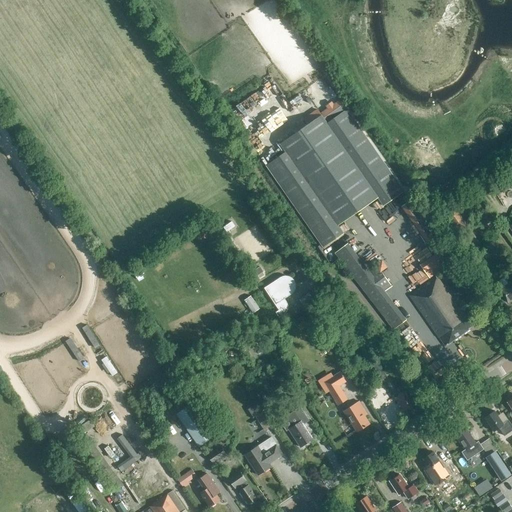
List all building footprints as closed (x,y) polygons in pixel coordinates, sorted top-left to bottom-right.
[(270,59),(260,62),(263,71),(273,68),(270,59)] [(322,247),(342,232),(337,224),(376,196),(382,204),(402,190),(344,108),(324,122),(319,114),(278,143),(284,151),(264,165),(322,247)] [(480,245),(462,220),(458,214),(473,204),(465,193),(451,203),(452,205),(442,212),(453,226),(455,225),(473,251),(480,245)] [(201,215),(206,224),(212,220),(207,212),(201,215)] [(352,230),(359,227),(353,217),(346,221),(352,230)] [(217,227),(225,238),(235,231),(227,220),(217,227)] [(207,228),(198,227),(197,236),(207,236),(207,228)] [(492,256),(502,249),(495,240),(486,246),(492,256)] [(346,243),(334,252),(393,329),(405,320),(383,290),(390,284),(379,269),(383,266),(380,262),(374,266),(376,269),(370,273),(346,243)] [(511,271),(504,278),(494,284),(499,291),(508,303),(511,300),(511,271)] [(264,288),(275,305),(289,295),(292,293),(293,291),(294,289),(295,287),(295,285),(295,283),(293,281),(292,279),(291,278),(289,277),(288,277),(286,276),(284,276),(282,276),(264,288)] [(445,346),(471,328),(436,278),(410,296),(445,346)] [(303,306),(317,297),(312,291),(299,300),(303,306)] [(253,313),(259,309),(250,296),(244,300),(253,313)] [(490,320),(484,308),(477,312),(485,328),(495,323),(493,319),(490,320)] [(392,374),(398,369),(389,356),(382,360),(392,374)] [(382,379),(390,373),(382,360),(374,365),(382,379)] [(408,408),(416,403),(408,390),(407,390),(404,384),(397,388),(401,394),(395,398),(403,411),(404,410),(406,410),(408,409),(408,408)] [(328,392),(337,406),(347,399),(338,386),(328,392)] [(216,436),(193,403),(187,394),(174,403),(179,412),(177,414),(199,447),(216,436)] [(311,401),(305,404),(313,418),(319,415),(311,401)] [(360,430),(369,424),(364,416),(367,414),(359,401),(343,411),(356,431),(359,429),(360,430)] [(274,416),(268,407),(261,411),(268,420),(274,416)] [(300,447),(313,439),(303,424),(308,420),(300,407),(294,411),(280,420),(282,423),(281,424),(286,431),(288,429),(300,447)] [(504,436),(511,430),(511,426),(508,421),(503,424),(494,411),(484,418),(493,431),(499,428),(504,436)] [(264,430),(271,426),(262,413),(255,417),(264,430)] [(94,427),(89,420),(80,426),(84,433),(78,437),(109,480),(107,482),(113,490),(123,483),(117,475),(116,476),(86,433),(94,427)] [(476,454),(483,449),(478,441),(476,443),(467,429),(457,436),(466,450),(471,447),(476,454)] [(138,453),(137,454),(122,434),(117,438),(130,457),(117,466),(121,472),(141,457),(138,453)] [(269,463),(283,455),(271,437),(245,455),(258,475),(271,466),(269,463)] [(213,464),(226,455),(221,447),(207,456),(213,464)] [(442,466),(433,452),(423,459),(432,473),(437,469),(440,475),(445,471),(442,466)] [(502,480),(510,475),(495,452),(490,455),(488,456),(486,457),(493,468),(502,480)] [(465,457),(458,461),(464,472),(471,468),(465,457)] [(139,504),(169,484),(153,461),(124,481),(139,504)] [(453,464),(448,467),(454,477),(460,474),(453,464)] [(466,482),(476,474),(471,468),(461,476),(466,482)] [(249,504),(257,498),(245,481),(246,480),(240,472),(229,479),(235,488),(239,485),(242,490),(240,491),(249,504)] [(220,500),(216,495),(220,492),(207,474),(198,480),(199,480),(206,490),(201,493),(210,507),(220,500)] [(408,499),(418,492),(413,485),(409,488),(400,474),(389,481),(399,495),(403,492),(408,499)] [(456,485),(462,480),(459,476),(453,480),(456,485)] [(511,487),(511,486),(502,490),(504,496),(511,492),(511,487)] [(494,500),(502,494),(499,489),(491,495),(494,500)] [(179,511),(167,494),(150,507),(153,511),(179,511)] [(498,507),(507,500),(503,494),(493,501),(498,507)] [(376,511),(375,510),(366,497),(355,504),(360,511),(376,511)] [(423,506),(429,502),(426,498),(420,502),(423,506)] [(502,511),(506,511),(511,508),(511,507),(507,501),(499,507),(502,511)] [(406,511),(400,502),(391,508),(393,511),(406,511)]
